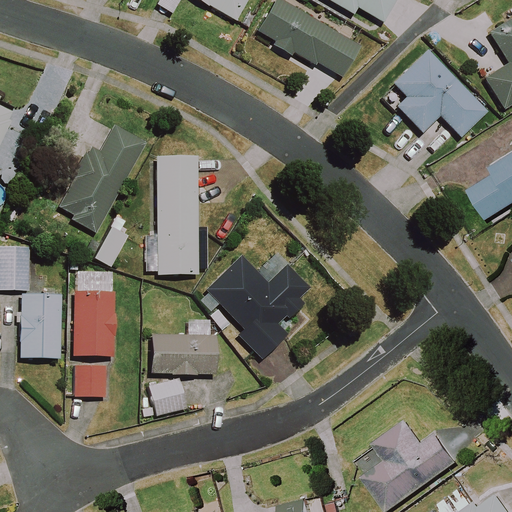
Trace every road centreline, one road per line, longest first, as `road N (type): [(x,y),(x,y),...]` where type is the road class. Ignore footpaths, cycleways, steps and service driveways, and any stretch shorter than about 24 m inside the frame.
road 1 (residential): [(452,300),(348,189),(254,120),(162,68),(0,11)]
road 2 (residential): [(7,419),(52,490),(300,417),(452,300)]
